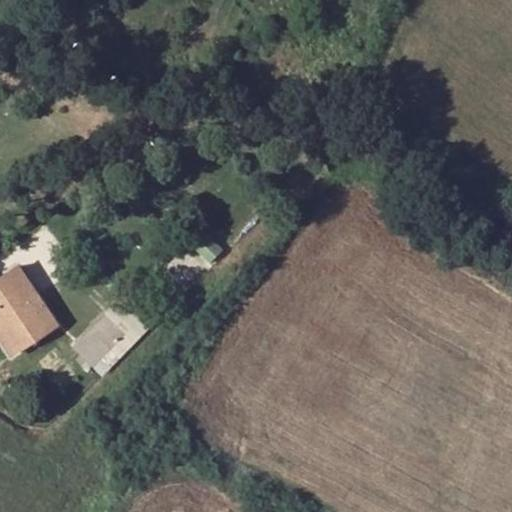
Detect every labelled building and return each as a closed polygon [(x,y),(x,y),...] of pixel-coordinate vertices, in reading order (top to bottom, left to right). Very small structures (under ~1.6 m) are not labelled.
[(192,247),(209,265),(223,250),(205,233),(192,247)] [(0,327),(15,351),(55,324),(17,266),(0,277),(0,327)] [(115,304),(102,317),(123,337),(92,367),(98,373),(142,331),(144,333),(154,324),(135,305),(127,312),(125,315),(115,304)] [(92,367),(123,337),(102,317),(71,347),(92,367)] [(0,327),(0,341),(9,356),(15,351),(0,327)]
